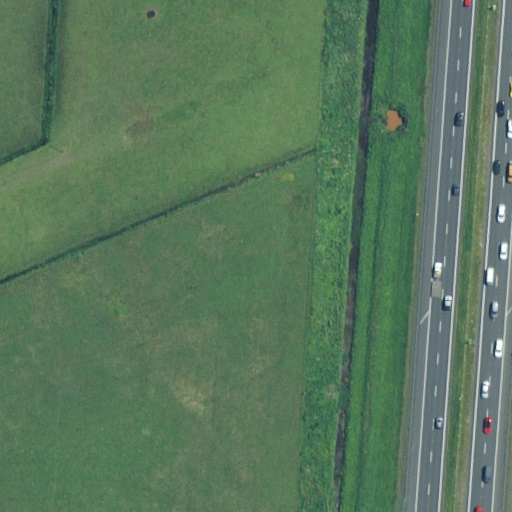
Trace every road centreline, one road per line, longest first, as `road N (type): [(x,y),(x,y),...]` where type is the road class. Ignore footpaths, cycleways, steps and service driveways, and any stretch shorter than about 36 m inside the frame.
road 1 (motorway): [(439,511),(472,0)]
road 2 (motorway): [(511,209),(489,511)]
